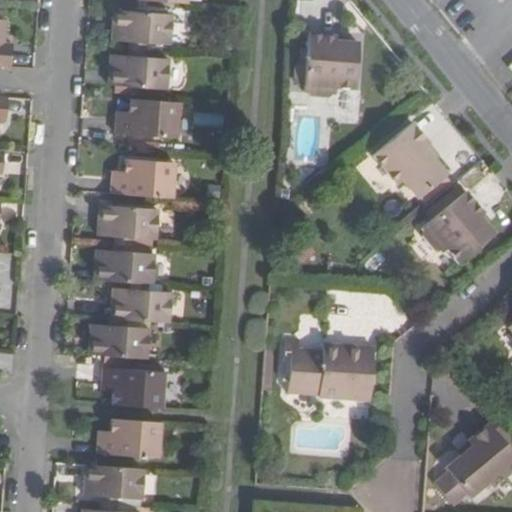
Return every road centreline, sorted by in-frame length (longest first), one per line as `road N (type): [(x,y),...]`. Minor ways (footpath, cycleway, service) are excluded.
road 1 (residential): [(64,80),(39,402)]
road 2 (residential): [(511,264),(406,351),(397,511)]
road 3 (tertiary): [(403,0),(511,131)]
